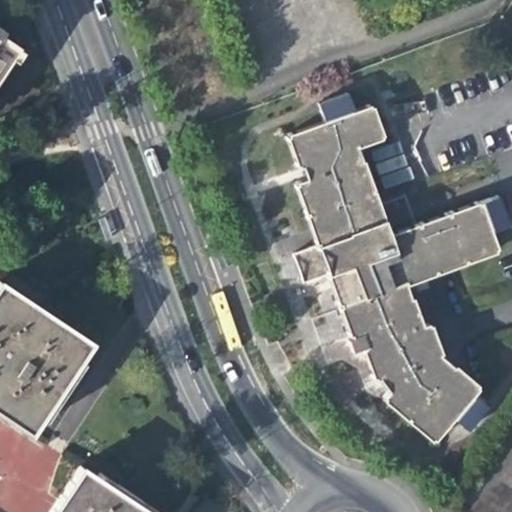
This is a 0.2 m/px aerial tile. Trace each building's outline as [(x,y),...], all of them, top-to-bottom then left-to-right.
[(0,77),(18,52),(1,40),(4,36),(0,33),(0,77)] [(281,138),(292,170),(296,168),(301,181),(290,185),(312,246),(288,255),(299,284),(322,276),(345,339),(356,335),(361,347),(356,349),(367,381),(373,379),(383,393),(377,400),(427,443),(447,419),(461,431),(482,408),(467,395),(473,388),(448,366),(447,368),(434,357),(435,354),(424,324),(417,327),(406,298),(404,299),(400,285),(492,252),(485,234),(504,228),(494,200),(475,206),(474,203),(384,235),(380,222),(359,163),(357,163),(352,149),(379,140),(367,107),(348,113),(342,95),(312,105),(319,124),(281,138)] [(223,246),(215,249),(222,269),(230,266),(223,246)] [(0,415),(26,433),(88,340),(0,281),(0,415)] [(32,511),(145,511),(68,459),(41,499),(32,511)]
